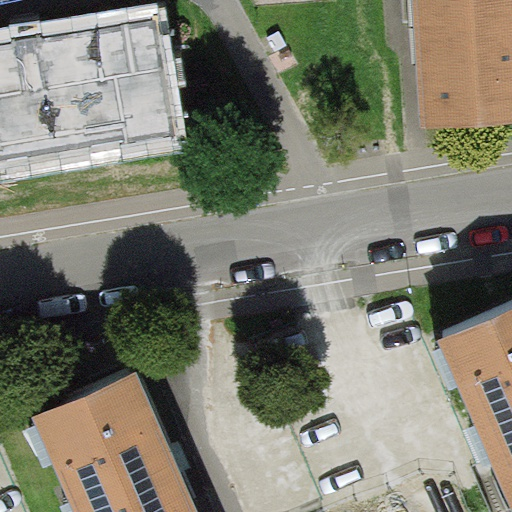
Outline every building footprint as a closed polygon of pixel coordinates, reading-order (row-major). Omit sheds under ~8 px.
[(511,0),(420,0),(428,134),(511,129),(511,0)] [(0,30),(0,147),(159,123),(142,9),(0,30)] [(511,284),(427,323),(496,478),(511,470),(511,284)] [(51,386),(105,511),(206,511),(137,350),(51,386)] [(511,511),(511,470),(496,478),(511,511)]
